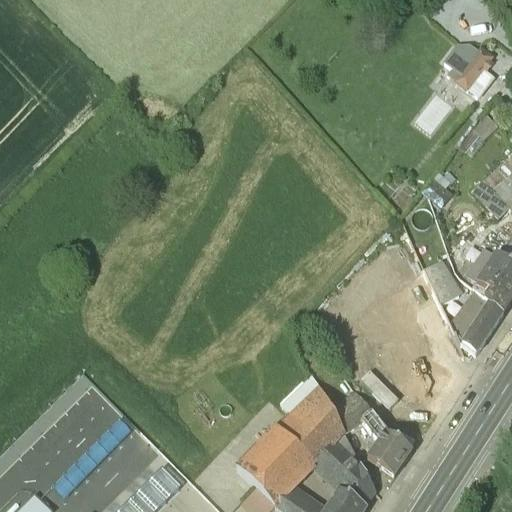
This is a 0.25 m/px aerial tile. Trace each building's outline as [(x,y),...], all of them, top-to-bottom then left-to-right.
[(454,76),(460,81),(478,58),(469,51),(458,52),(445,69),(454,76)] [(478,58),(460,81),(454,76),(449,82),(466,95),(481,75),(490,63),(480,55),(478,58)] [(492,83),(481,75),(466,95),(477,104),(492,83)] [(482,115),(456,145),(471,159),(498,129),(482,115)] [(511,178),(493,195),(511,214),(511,213),(511,178)] [(486,273),(478,286),(479,287),(491,294),(511,306),(511,304),(511,264),(498,256),(486,273)] [(486,273),(472,264),(464,277),(474,283),(478,286),(486,273)] [(460,298),(440,266),(425,274),(437,299),(442,309),(460,298)] [(425,274),(409,284),(419,310),(437,299),(425,274)] [(389,279),(359,298),(367,310),(397,291),(389,279)] [(397,291),(367,310),(378,336),(379,337),(385,333),(419,310),(409,284),(397,291)] [(491,294),(479,287),(478,286),(475,291),(477,293),(487,301),(491,294)] [(487,301),(477,293),(465,309),(471,313),(482,318),(491,305),(487,301)] [(511,306),(491,294),(487,301),(491,305),(505,315),(511,306)] [(437,299),(419,310),(428,328),(431,326),(446,318),(442,309),(437,299)] [(482,318),(464,347),(464,348),(478,356),(505,315),(491,305),(482,318)] [(471,313),(455,337),(456,338),(462,349),(464,348),(464,347),(482,318),(471,313)] [(446,318),(431,326),(437,336),(444,345),(456,338),(455,337),(446,318)] [(414,383),(385,333),(379,337),(378,336),(371,341),(371,342),(369,343),(372,347),(374,346),(402,396),(409,391),(414,383)] [(457,371),(432,355),(414,383),(409,391),(416,396),(433,407),(457,371)] [(244,479),(257,491),(295,449),(306,438),(325,456),(343,438),(341,435),(333,420),(314,383),(288,411),(298,420),(244,479)] [(409,391),(402,396),(407,403),(416,396),(409,391)] [(347,411),(333,420),(341,435),(357,424),(363,432),(375,423),(358,400),(345,409),(347,411)] [(386,437),(375,423),(363,432),(376,450),(366,464),(393,483),(412,455),(386,437)] [(306,438),(295,449),(315,467),(325,456),(306,438)] [(343,438),(325,456),(341,492),(366,508),(373,495),(343,438)] [(295,449),(257,491),(277,510),(288,497),(315,468),(315,467),(295,449)] [(161,476),(124,511),(160,511),(179,494),(161,476)] [(341,492),(327,511),(364,511),(366,508),(341,492)] [(311,511),(288,497),(277,510),(279,511),(311,511)] [(47,511),(35,499),(22,511),(47,511)]
